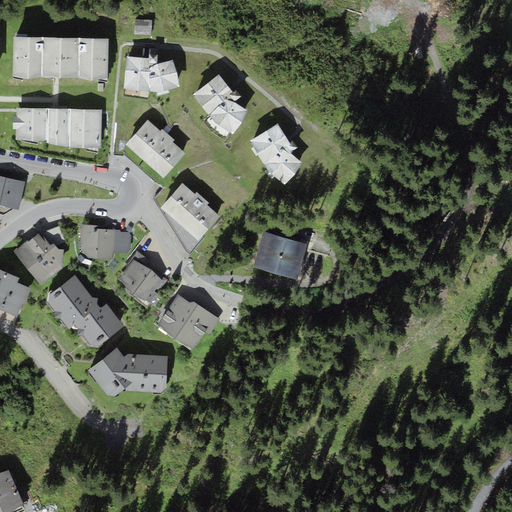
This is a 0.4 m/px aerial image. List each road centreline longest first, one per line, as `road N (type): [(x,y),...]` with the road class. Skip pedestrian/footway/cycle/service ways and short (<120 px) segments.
road 1 (track): [(467,191),(448,231),(377,309),(348,316),(247,304)]
road 2 (track): [(413,0),(464,155),(467,191)]
road 3 (residential): [(130,200),(198,290),(247,304)]
road 4 (residential): [(130,200),(132,191),(119,180),(0,157)]
road 5 (residential): [(0,238),(36,214),(65,206),(113,209),(130,200)]
road 6 (residential): [(0,327),(22,339),(84,413)]
